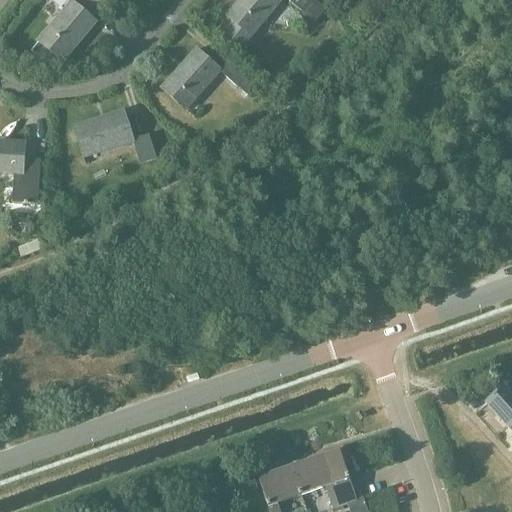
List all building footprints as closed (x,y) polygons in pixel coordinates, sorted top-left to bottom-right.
[(65,0),(69,3),(36,41),(62,62),(95,23),(92,20),(103,7),(93,0),(65,0)] [(312,0),(240,0),(226,18),(233,23),(223,35),(241,50),(283,0),(285,0),(300,12),(297,16),(311,27),(325,10),(312,0)] [(248,76),(219,49),(207,61),(197,51),(161,90),(186,112),(220,74),(247,98),(259,85),(248,76)] [(148,136),(134,140),(131,140),(124,113),(73,129),(83,160),(133,145),(140,166),(156,161),(148,136)] [(0,175),(14,176),(11,204),(37,206),(40,161),(24,160),(25,145),(0,142),(0,175)] [(485,403),(507,426),(511,421),(511,397),(503,387),(485,403)] [(325,488),(329,499),(352,490),(339,451),(292,467),(302,496),(325,488)] [(280,511),(278,505),(302,496),(292,467),(259,479),(269,511),(280,511)] [(250,470),(229,478),(236,497),(257,489),(250,470)] [(356,501),(352,490),(329,499),(333,510),(356,501)] [(228,511),(224,497),(205,503),(208,511),(228,511)] [(356,501),(347,505),(349,511),(369,511),(364,498),(356,501)]
